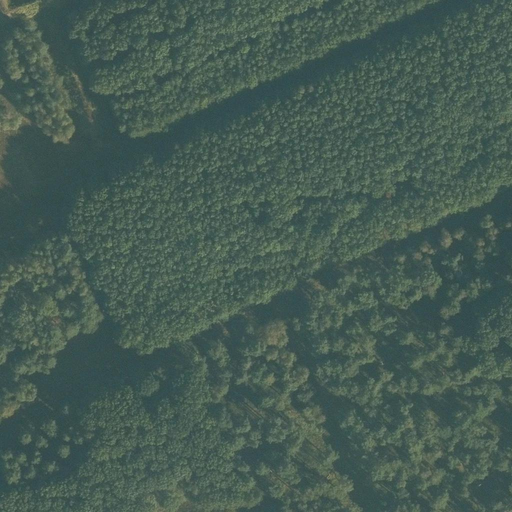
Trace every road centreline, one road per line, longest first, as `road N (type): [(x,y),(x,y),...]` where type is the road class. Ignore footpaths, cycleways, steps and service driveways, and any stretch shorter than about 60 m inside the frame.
road 1 (track): [(511,187),(0,424)]
road 2 (track): [(470,0),(0,216)]
